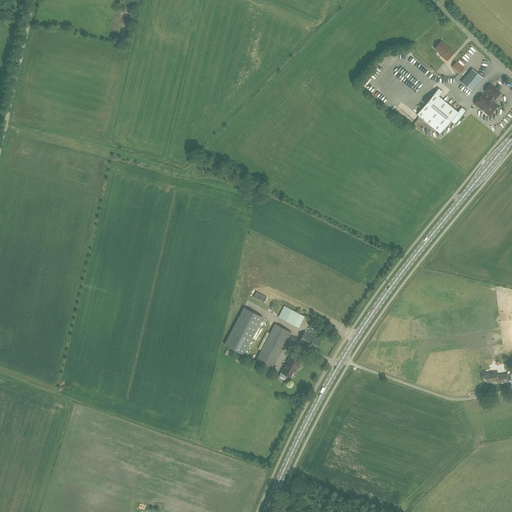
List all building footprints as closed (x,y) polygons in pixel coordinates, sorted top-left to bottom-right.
[(132,1),(128,0),(124,0),(122,12),(129,13),(132,1)] [(453,52),(441,41),(435,49),(441,55),(446,60),(453,52)] [(463,68),(456,62),(452,66),(459,73),(463,68)] [(472,91),(483,78),(472,69),(461,82),(472,91)] [(495,111),(494,109),(497,106),(491,101),(493,98),(494,99),(500,92),(490,84),(485,91),(490,96),(488,99),(482,94),(474,103),(489,116),(492,113),(493,113),(495,111)] [(438,88),(417,115),(440,134),(451,121),(455,124),(466,111),(461,107),(458,112),(438,96),(442,92),(438,88)] [(267,190),(257,186),(255,190),(264,195),(267,190)] [(267,297),(256,292),(253,297),(264,303),(267,297)] [(224,344),(243,354),(262,317),(243,307),(224,344)] [(304,316),(291,309),(285,320),(298,327),(304,316)] [(256,361),(272,369),(291,332),(275,324),(256,361)] [(299,341),(316,350),(321,340),(305,331),(299,341)] [(290,357),(287,362),(279,376),(286,379),(288,376),(290,377),(291,376),(292,376),(293,374),(292,373),(295,369),(296,369),(300,362),(290,357)] [(487,378),(487,382),(498,381),(498,383),(508,381),(507,374),(498,375),(498,372),(486,374),(486,371),(482,372),(483,378),(487,378)]
